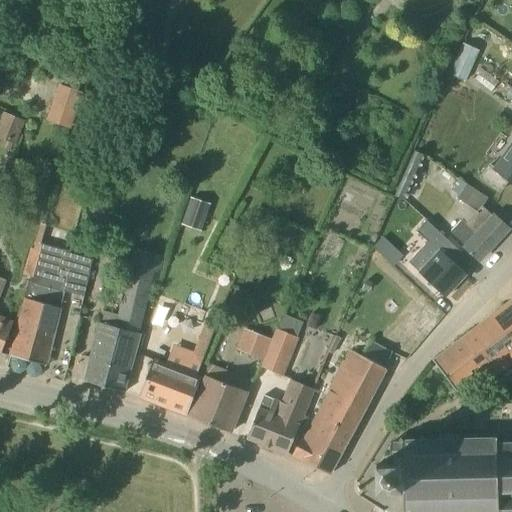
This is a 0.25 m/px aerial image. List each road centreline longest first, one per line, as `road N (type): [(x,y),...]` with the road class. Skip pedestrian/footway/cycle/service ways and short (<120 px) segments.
road 1 (unclassified): [(317,503),(144,422),(0,380)]
road 2 (residential): [(317,503),(403,378),(511,265)]
